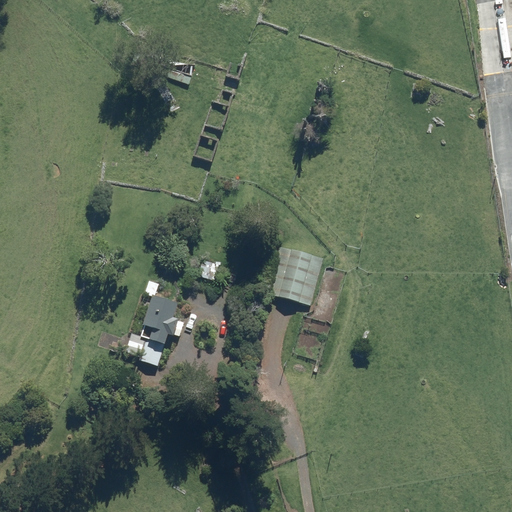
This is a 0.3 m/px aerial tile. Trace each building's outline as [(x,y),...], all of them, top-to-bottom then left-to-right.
[(195,67),(178,62),(173,80),(190,85),(195,67)] [(323,258),(279,246),(266,294),(310,306),(323,258)] [(179,321),(172,319),(177,303),(152,296),(141,336),(166,343),(168,335),(175,336),(179,321)] [(297,331),(289,329),(283,349),(291,351),(297,331)] [(158,367),(165,345),(131,335),(124,357),(158,367)]
